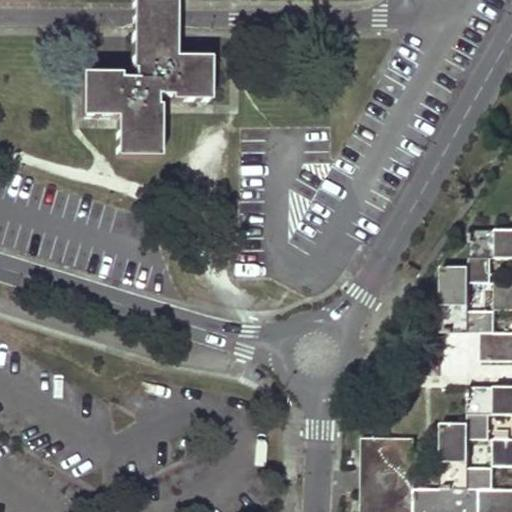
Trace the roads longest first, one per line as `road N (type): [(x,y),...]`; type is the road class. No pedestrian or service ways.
road 1 (residential): [(0,17),(408,18)]
road 2 (residential): [(493,66),(362,293),(333,322)]
road 3 (residential): [(280,352),(0,264)]
road 4 (residential): [(314,390),(316,511)]
